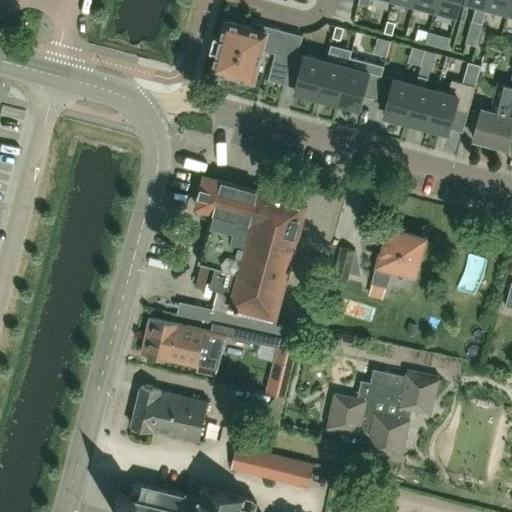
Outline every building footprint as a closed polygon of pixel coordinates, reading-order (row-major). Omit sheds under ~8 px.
[(437,0),(415,0),(414,3),(435,8),(437,0)] [(457,14),(460,0),(437,0),(435,8),(457,14)] [(472,20),(483,23),(487,6),(488,0),(465,0),(466,0),(477,3),(472,20)] [(511,0),(488,0),(487,6),(508,11),(511,0)] [(226,20),(213,69),(254,79),(267,31),(226,20)] [(392,34),(395,22),(388,20),(385,32),(392,34)] [(341,39),(344,28),(336,25),(333,37),(341,39)] [(292,52),(283,49),(280,59),(274,57),(268,79),(284,83),(286,75),(292,52)] [(431,67),(436,52),(425,49),(421,65),(431,67)] [(327,60),(305,54),(305,55),(292,52),(286,75),(299,78),(295,91),(317,96),(329,51),(327,60)] [(348,66),(337,63),(339,53),(329,51),(317,96),(338,102),(348,66)] [(376,98),(382,75),(348,66),(338,102),(359,108),(363,94),(376,98)] [(407,120),(428,126),(437,89),(426,86),(428,77),(418,75),(416,84),(407,120)] [(394,78),(385,115),(407,120),(416,84),(394,78)] [(428,126),(449,132),(455,108),(468,112),(475,85),(452,79),(448,92),(437,89),(428,126)] [(511,86),(508,85),(508,84),(499,82),(492,110),(481,108),(473,138),(508,147),(511,131),(511,86)] [(275,317),(306,203),(205,176),(196,206),(212,210),(198,262),(219,268),(214,289),(233,294),(231,305),(235,306),(235,307),(239,309),(239,307),(275,317)] [(415,274),(425,237),(388,226),(373,280),(386,284),(391,267),(415,274)] [(356,250),(341,246),(331,279),(347,282),(356,250)] [(214,321),(282,336),(285,337),(288,324),(179,300),(177,313),(214,321)] [(217,369),(227,324),(214,322),(212,331),(150,317),(141,353),(217,369)] [(282,337),(227,324),(224,335),(280,347),(282,337)] [(351,345),(353,334),(335,331),(333,341),(351,345)] [(413,408),(432,413),(440,375),(408,368),(406,375),(383,370),(380,383),(361,379),(357,397),(335,392),(327,429),(359,436),(359,433),(369,435),(365,452),(402,460),(413,408)] [(199,441),(208,400),(141,385),(132,426),(199,441)] [(309,486),(314,463),(238,445),(233,468),(309,486)] [(249,511),(250,511),(255,510),(256,503),(253,498),(198,484),(195,495),(138,481),(133,485),(132,491),(135,497),(119,493),(114,511),(249,511)]
